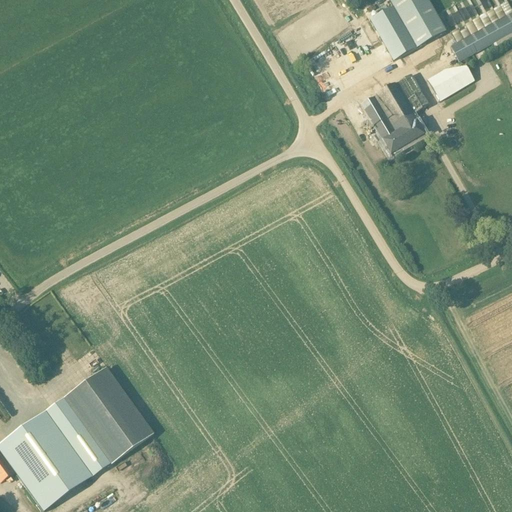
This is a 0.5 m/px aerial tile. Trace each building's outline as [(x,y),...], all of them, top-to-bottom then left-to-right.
[(370,22),(393,63),(445,33),(426,0),(387,0),(393,9),(370,22)] [(459,63),(511,33),(511,14),(451,48),(459,63)] [(474,83),(463,63),(427,82),(438,103),(474,83)] [(350,77),(349,67),(340,68),(341,78),(350,77)] [(390,157),(414,143),(417,147),(426,142),(423,137),(424,137),(412,117),(428,107),(411,77),(360,107),(390,157)] [(0,446),(0,453),(32,499),(80,464),(91,480),(112,465),(111,465),(152,436),(105,371),(64,400),(0,446)] [(0,455),(0,484),(0,485),(14,475),(0,455)]
